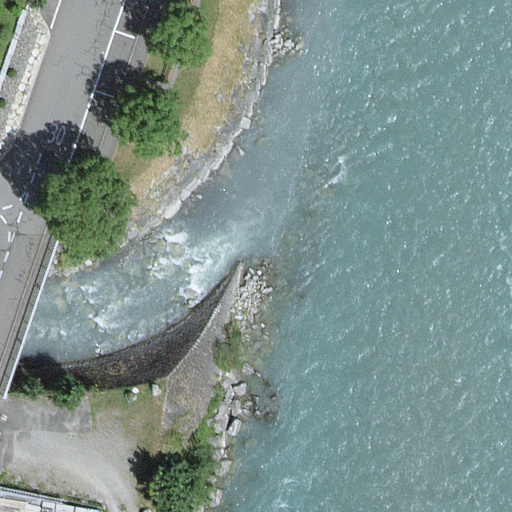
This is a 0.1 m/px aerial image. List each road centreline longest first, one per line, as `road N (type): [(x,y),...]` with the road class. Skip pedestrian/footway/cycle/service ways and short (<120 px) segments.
road 1 (residential): [(88,0),(20,213)]
road 2 (track): [(0,450),(125,473),(122,511)]
